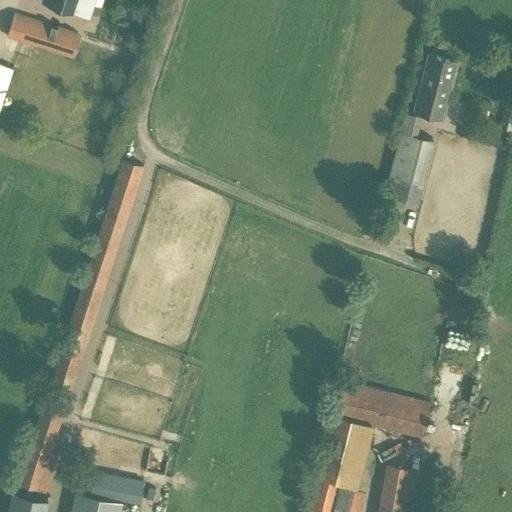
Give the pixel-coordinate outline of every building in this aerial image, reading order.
[(89,16),(94,0),(42,0),(42,1),(89,16)] [(70,55),(78,32),(14,11),(7,35),(70,55)] [(443,116),(457,61),(430,53),(416,108),(443,116)] [(0,86),(5,88),(12,67),(0,62),(0,86)] [(511,128),(511,86),(510,86),(500,125),(511,128)] [(415,200),(436,126),(405,118),(384,191),(415,200)] [(33,431),(18,481),(38,488),(51,449),(54,438),(58,427),(57,427),(129,206),(144,163),(124,156),(33,431)] [(421,436),(431,400),(346,378),(338,412),(333,411),(306,511),(359,511),(366,487),(358,485),(374,423),(421,436)] [(399,511),(403,492),(416,494),(421,467),(386,460),(377,511),(399,511)] [(139,504),(144,479),(94,469),(89,494),(139,504)] [(45,511),(49,497),(12,488),(6,511),(45,511)] [(117,511),(73,502),(71,511),(117,511)]
